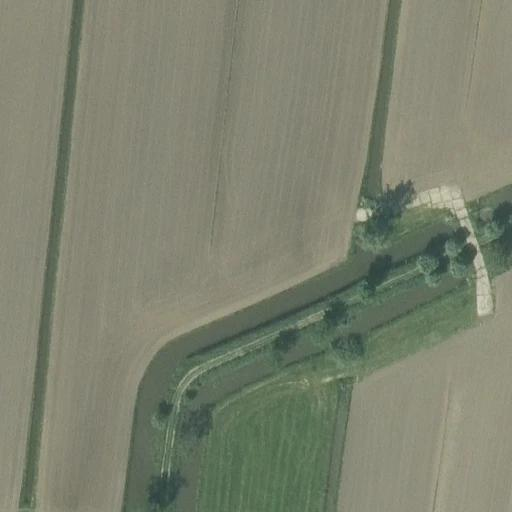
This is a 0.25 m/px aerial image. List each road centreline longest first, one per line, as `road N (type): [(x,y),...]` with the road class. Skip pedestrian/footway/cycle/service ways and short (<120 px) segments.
road 1 (track): [(511,229),(191,379),(163,511)]
road 2 (track): [(350,373),(470,342),(485,322),(489,294),(412,17),(415,0)]
